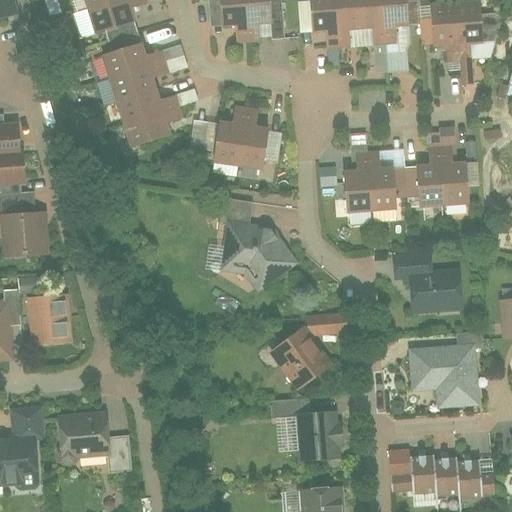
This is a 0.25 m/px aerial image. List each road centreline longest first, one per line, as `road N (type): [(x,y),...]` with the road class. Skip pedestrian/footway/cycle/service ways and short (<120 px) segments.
road 1 (residential): [(124,379),(16,61)]
road 2 (residential): [(373,431),(362,281),(315,244),(307,123)]
road 3 (residential): [(307,123),(304,75),(211,79),(189,0)]
road 4 (residential): [(307,123),(454,115)]
road 5 (residential): [(124,379),(148,420),(155,511)]
road 6 (residential): [(511,418),(373,431)]
road 7 (residential): [(0,390),(124,379)]
